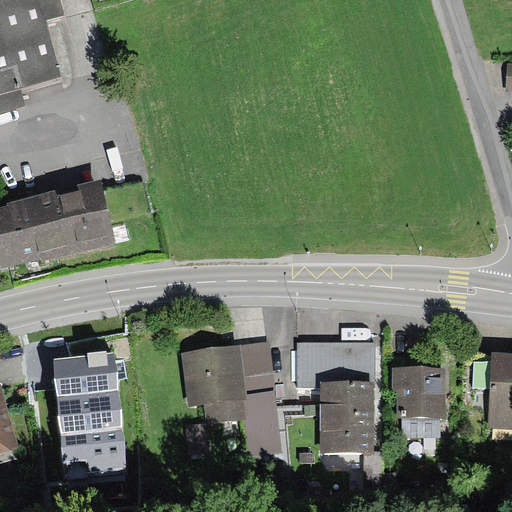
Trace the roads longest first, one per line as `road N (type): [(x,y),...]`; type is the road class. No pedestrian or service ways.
road 1 (tertiary): [(511,297),(419,285),(207,280),(0,314)]
road 2 (residential): [(511,212),(448,0)]
